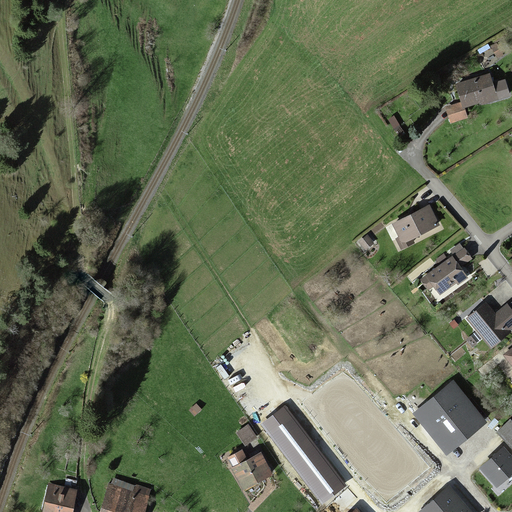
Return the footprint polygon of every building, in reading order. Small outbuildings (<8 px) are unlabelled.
[(511,48),(507,39),(496,45),(504,60),(511,56),(511,48)] [(497,67),(462,78),(470,101),(511,89),(511,79),(511,77),(500,77),(497,67)] [(474,114),(470,101),(453,106),(457,119),(474,114)] [(431,206),(393,223),(402,241),(439,224),(431,206)] [(367,234),(359,240),(366,250),(374,244),(367,234)] [(463,249),(422,277),(430,288),(436,284),(442,292),(469,273),(461,263),(469,258),(463,249)] [(485,304),(468,318),(491,346),(511,328),(511,310),(507,305),(494,315),(485,304)] [(462,374),(419,408),(452,448),(495,414),(462,374)] [(290,402),(266,421),(328,500),(352,481),(290,402)] [(511,417),(503,428),(511,436),(511,417)] [(255,437),(247,427),(238,433),(246,443),(255,437)] [(511,474),(511,443),(509,441),(488,461),(506,480),(511,474)] [(272,473),(258,448),(230,464),(244,489),(272,473)] [(49,485),(43,511),(71,511),(77,483),(67,481),(66,488),(49,485)] [(110,483),(103,511),(142,511),(147,491),(110,483)] [(478,511),(456,483),(423,509),(425,511),(478,511)]
